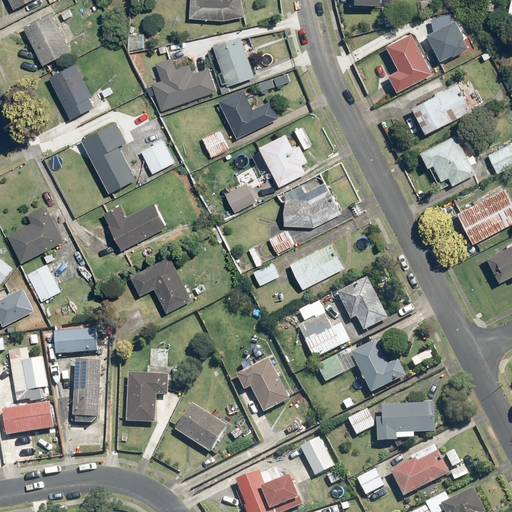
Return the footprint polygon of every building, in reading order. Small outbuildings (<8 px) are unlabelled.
[(7,0),(14,12),(35,0),(7,0)] [(189,0),(191,20),(242,18),(241,0),(189,0)] [(80,13),(62,23),(70,35),(87,25),(80,13)] [(50,14),(20,30),(42,68),(72,52),(50,14)] [(455,20),(431,33),(443,56),(456,49),(458,52),(474,44),(468,32),(463,34),(455,20)] [(106,27),(95,33),(102,46),(114,39),(106,27)] [(430,72),(410,37),(384,52),(404,87),(430,72)] [(241,39),(213,48),(226,89),(254,80),(241,39)] [(112,51),(97,58),(104,72),(119,65),(112,51)] [(160,112),(199,99),(216,93),(208,68),(193,73),(190,65),(176,70),(172,59),(154,65),(160,81),(151,85),(160,112)] [(72,65),(48,78),(71,120),(96,106),(72,65)] [(104,99),(114,94),(109,84),(99,89),(104,99)] [(456,88),(413,110),(425,134),(469,112),(456,88)] [(278,120),(270,103),(251,111),(242,92),(218,102),(235,139),(259,129),(278,120)] [(134,109),(147,103),(143,95),(130,101),(134,109)] [(151,120),(134,128),(144,147),(161,138),(151,120)] [(136,181),(118,148),(127,143),(116,122),(107,127),(79,141),(108,196),(136,181)] [(219,130),(201,138),(211,158),(229,149),(219,130)] [(299,166),(307,162),(299,146),(292,150),(285,135),(258,148),(278,189),(304,176),(299,166)] [(177,163),(164,140),(140,154),(152,176),(177,163)] [(470,173),(454,140),(427,153),(443,186),(470,173)] [(491,154),(498,169),(511,162),(511,155),(508,146),(491,154)] [(256,202),(246,184),(224,196),(234,214),(256,202)] [(284,199),(282,225),(313,229),(341,212),(328,190),(310,200),(284,199)] [(93,209),(108,201),(103,193),(89,201),(93,209)] [(511,214),(503,196),(460,216),(472,243),(511,223),(511,214)] [(63,243),(49,214),(44,203),(25,213),(30,223),(6,234),(20,264),(63,243)] [(103,214),(120,251),(134,244),(136,243),(167,229),(155,203),(125,217),(120,206),(103,214)] [(287,231),(269,241),(278,256),(295,246),(287,231)] [(344,269),(332,244),(287,266),(300,291),(344,269)] [(511,246),(487,259),(497,280),(511,272),(511,246)] [(154,290),(166,313),(191,300),(172,266),(168,258),(130,278),(140,297),(154,290)] [(48,264),(26,274),(39,302),(60,292),(48,264)] [(273,264),(256,272),(263,287),(280,278),(273,264)] [(357,317),(364,332),(388,320),(376,296),(367,279),(337,294),(351,320),(357,317)] [(34,311),(22,288),(0,300),(0,319),(4,327),(34,311)] [(331,328),(304,342),(314,360),(341,346),(331,328)] [(96,329),(53,332),(54,355),(98,352),(96,329)] [(376,343),(351,355),(370,394),(394,382),(405,377),(397,361),(387,366),(376,343)] [(168,346),(149,346),(148,370),(167,370),(168,346)] [(43,358),(21,362),(26,393),(48,389),(43,358)] [(319,366),(325,379),(341,372),(335,359),(319,366)] [(250,388),(263,414),(289,400),(274,372),(268,360),(236,376),(244,391),(250,388)] [(98,419),(101,363),(75,361),(72,418),(98,419)] [(168,396),(169,376),(128,374),(126,423),(155,424),(156,396),(168,396)] [(50,403),(1,410),(5,438),(54,430),(50,403)] [(382,420),(375,421),(376,443),(397,442),(396,436),(434,434),(433,403),(381,406),(382,420)] [(226,426),(191,404),(173,431),(209,453),(226,426)] [(352,424),(356,433),(371,426),(366,417),(352,424)] [(319,438),(299,448),(313,477),(333,468),(319,438)] [(414,459),(389,472),(403,498),(427,486),(449,474),(438,452),(416,463),(414,459)] [(357,478),(365,492),(380,484),(372,470),(357,478)] [(258,472),(234,481),(245,511),(272,511),(299,501),(290,478),(264,488),(258,472)] [(383,484),(364,495),(370,508),(390,497),(383,484)] [(484,511),(472,488),(439,505),(442,511),(484,511)]
